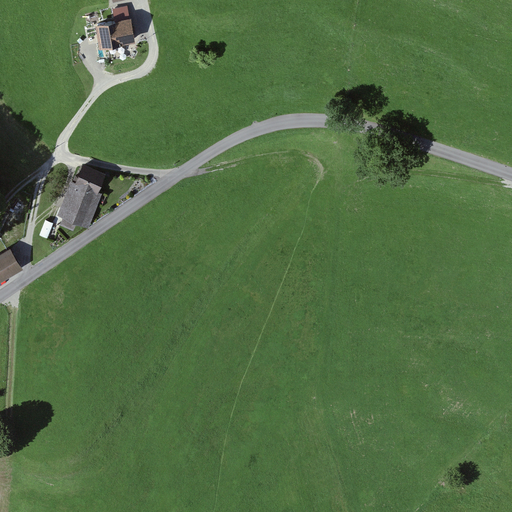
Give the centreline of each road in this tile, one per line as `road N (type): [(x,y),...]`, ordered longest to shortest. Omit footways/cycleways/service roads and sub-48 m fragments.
road 1 (tertiary): [(511,174),(391,132),(316,119),(248,131),(180,174)]
road 2 (unclassified): [(147,23),(146,67),(93,96),(69,127),(61,154),(180,174)]
road 3 (tertiary): [(180,174),(0,295)]
